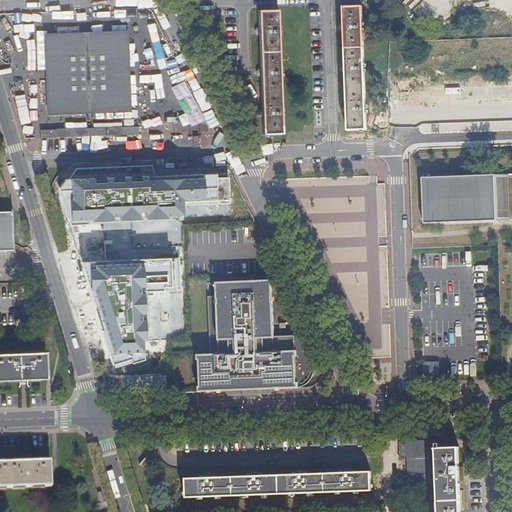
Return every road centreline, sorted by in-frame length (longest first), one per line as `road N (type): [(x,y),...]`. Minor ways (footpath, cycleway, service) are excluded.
road 1 (residential): [(236,150),(276,248),(360,409)]
road 2 (tertiary): [(99,418),(21,161)]
road 3 (tertiary): [(99,418),(360,409)]
road 4 (residential): [(405,405),(394,147)]
road 5 (residential): [(21,161),(236,150)]
road 6 (residential): [(236,150),(162,0)]
road 7 (residential): [(0,5),(162,0)]
road 8 (residential): [(326,0),(332,150)]
